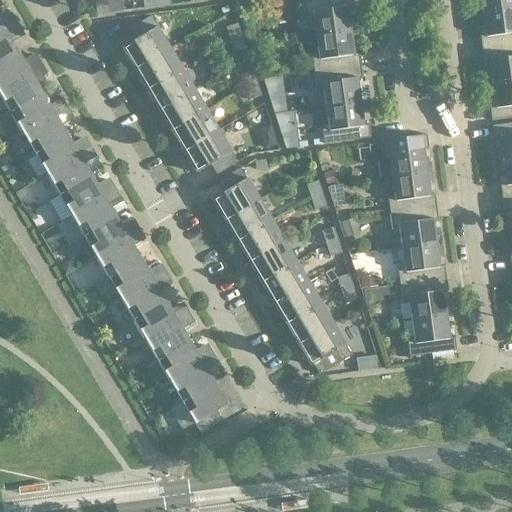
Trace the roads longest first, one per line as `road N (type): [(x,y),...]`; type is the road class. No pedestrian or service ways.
road 1 (residential): [(456,119),(487,363),(462,403),(432,421),(364,430),(321,424),(264,395),(30,0)]
road 2 (residential): [(392,0),(406,107),(425,119),(456,119)]
